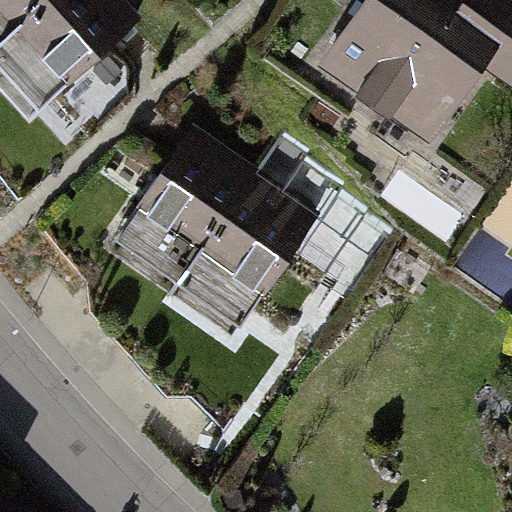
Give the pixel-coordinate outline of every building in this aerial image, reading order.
[(47,0),(0,41),(0,77),(32,114),(146,15),(132,0),(47,0)] [(0,0),(0,41),(47,0),(0,0)] [(511,0),(367,0),(322,67),(433,142),(485,66),(511,83),(511,0)] [(116,241),(178,283),(258,168),(197,125),(116,241)] [(178,283),(240,326),(320,210),(258,168),(178,283)]
